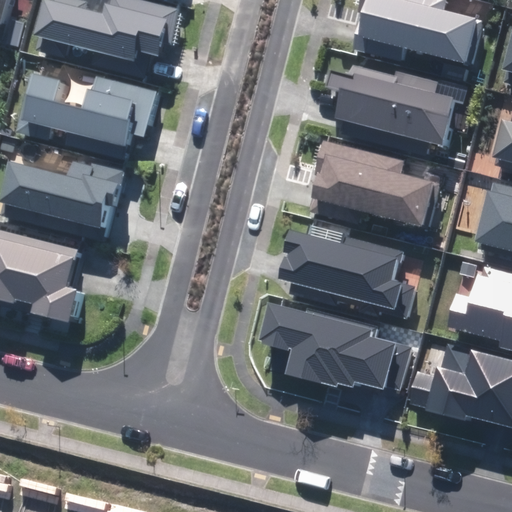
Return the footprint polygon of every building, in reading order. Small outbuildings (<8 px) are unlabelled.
[(0,0),(0,41),(10,44),(20,0),(0,0)] [(53,0),(41,53),(150,79),(153,66),(156,55),(175,60),(187,12),(135,0),(119,0),(115,19),(92,13),(94,3),(80,0),(53,0)] [(414,52),(479,69),(491,24),(454,15),(457,0),(455,0),(367,0),(364,16),(378,20),(375,33),(370,52),(411,63),(414,52)] [(348,123),(455,150),(467,103),(444,97),(447,86),(407,76),(405,81),(365,71),(363,79),(344,75),(336,105),(335,111),(351,115),(348,123)] [(126,149),(141,153),(143,144),(144,137),(154,139),(165,94),(105,79),(97,113),(68,106),(73,84),(37,75),(23,135),(124,160),(126,149)] [(511,125),(502,162),(511,164),(511,125)] [(323,202),(435,231),(447,185),(408,176),(411,163),(331,142),(322,174),(330,176),(326,191),(323,202)] [(113,220),(116,208),(122,210),(128,187),(126,186),(130,172),(98,164),(97,168),(80,163),(76,179),(19,164),(8,206),(10,207),(7,217),(107,243),(113,220)] [(487,246),(511,252),(511,186),(503,184),(487,246)] [(297,288),(414,317),(423,283),(403,278),(411,248),(350,233),(348,241),(300,228),(294,251),(296,251),(292,269),(290,277),(300,280),(297,288)] [(0,303),(0,304),(83,325),(91,293),(81,290),(84,278),(89,257),(85,255),(86,251),(0,229),(0,300),(1,300),(0,303)] [(511,348),(511,349),(511,273),(492,269),(484,301),(468,297),(460,330),(511,343),(511,348)] [(350,391),(351,387),(367,391),(368,385),(380,388),(397,393),(398,389),(409,392),(420,350),(384,341),(387,329),(317,311),(316,315),(282,306),(272,344),(275,344),(275,347),(303,354),(303,352),(304,352),(298,377),(350,391)] [(501,423),(511,425),(511,359),(488,354),(488,352),(455,344),(447,377),(435,374),(435,377),(422,374),(415,404),(436,409),(435,413),(478,424),(479,418),(501,423)]
